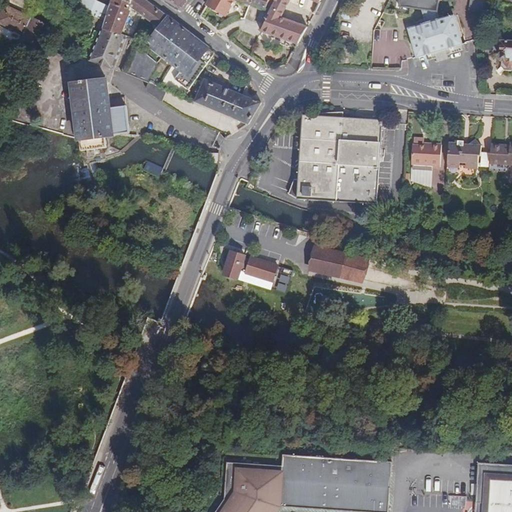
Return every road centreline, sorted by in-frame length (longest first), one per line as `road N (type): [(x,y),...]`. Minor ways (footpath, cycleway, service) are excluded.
road 1 (tertiary): [(209,225),(99,511)]
road 2 (tertiary): [(291,94),(239,159),(209,225)]
road 3 (tertiary): [(429,98),(390,79),(327,76),(291,94)]
road 4 (tertiary): [(291,94),(429,98)]
road 5 (residential): [(184,19),(261,81),(291,94)]
